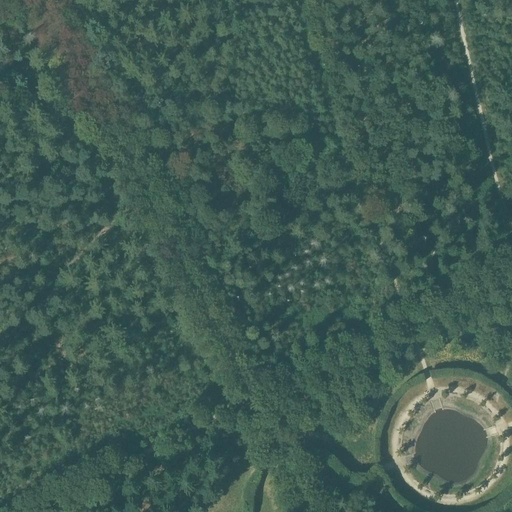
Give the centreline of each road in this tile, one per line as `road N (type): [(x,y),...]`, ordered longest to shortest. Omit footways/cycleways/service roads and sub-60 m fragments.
road 1 (track): [(54,0),(280,460)]
road 2 (track): [(405,313),(36,511)]
road 3 (track): [(301,0),(432,394)]
road 4 (track): [(455,0),(511,258)]
road 5 (track): [(357,166),(326,171),(247,153),(137,181)]
road 6 (track): [(405,313),(511,256)]
